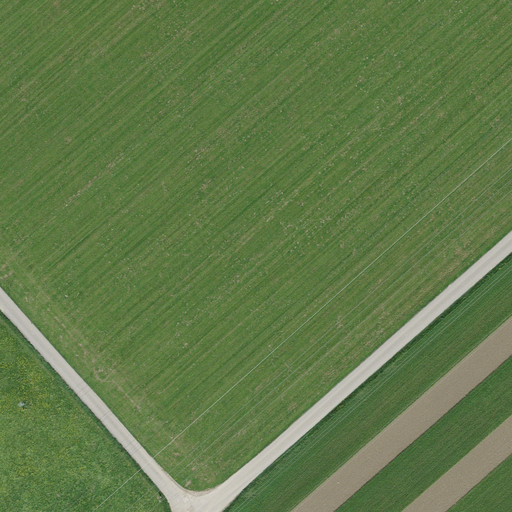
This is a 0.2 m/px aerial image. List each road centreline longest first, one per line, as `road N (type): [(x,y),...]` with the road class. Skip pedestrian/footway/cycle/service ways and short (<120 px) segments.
road 1 (track): [(511,239),(204,511)]
road 2 (track): [(0,295),(194,511)]
